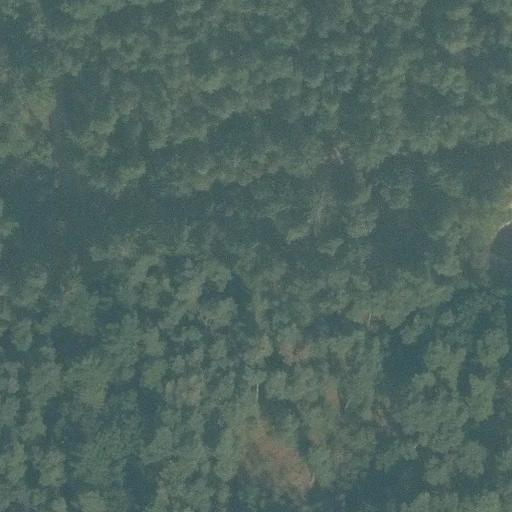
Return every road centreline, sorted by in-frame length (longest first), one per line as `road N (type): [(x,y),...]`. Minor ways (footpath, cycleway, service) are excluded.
road 1 (track): [(511,119),(70,194)]
road 2 (track): [(119,511),(70,194)]
road 3 (track): [(70,194),(37,0)]
